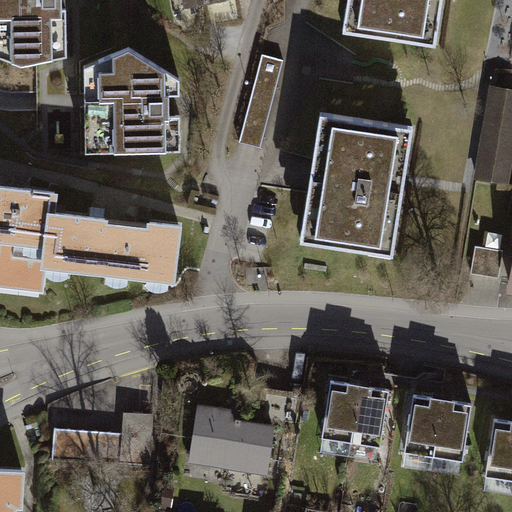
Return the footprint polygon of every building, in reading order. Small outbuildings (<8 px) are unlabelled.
[(0,0),(0,57),(16,63),(32,60),(64,53),(63,0),(0,0)] [(34,151),(78,152),(77,65),(118,49),(117,0),(63,0),(64,53),(32,60),(33,101),(34,151)] [(181,0),(184,9),(221,0),(181,0)] [(339,0),(334,33),(424,47),(431,0),(339,0)] [(118,49),(77,65),(78,152),(176,151),(175,79),(125,46),(118,49)] [(259,54),(235,143),(244,145),(257,148),(280,59),(259,54)] [(479,181),(510,185),(511,167),(511,91),(492,89),(479,181)] [(300,194),(293,240),(382,254),(393,181),(401,129),(312,116),(303,176),(300,194)] [(46,257),(53,200),(56,182),(0,173),(0,234),(2,234),(0,250),(0,285),(42,291),(46,257)] [(112,208),(53,200),(46,257),(179,275),(187,213),(153,211),(151,218),(113,213),(112,208)] [(502,279),(505,251),(476,247),(472,275),(502,279)] [(348,438),(355,395),(325,391),(320,434),(348,438)] [(378,442),(383,398),(355,395),(348,438),(378,442)] [(237,408),(196,401),(189,461),(192,464),(191,472),(217,476),(219,467),(267,474),(275,423),(236,416),(237,408)] [(432,454),(438,410),(409,406),(403,450),(432,454)] [(461,458),(467,414),(438,410),(432,454),(461,458)] [(120,439),(54,434),(52,461),(142,467),(145,420),(121,418),(120,439)] [(511,474),(511,430),(492,427),(487,471),(511,474)] [(21,506),(23,471),(0,470),(0,511),(6,511),(7,505),(21,506)]
